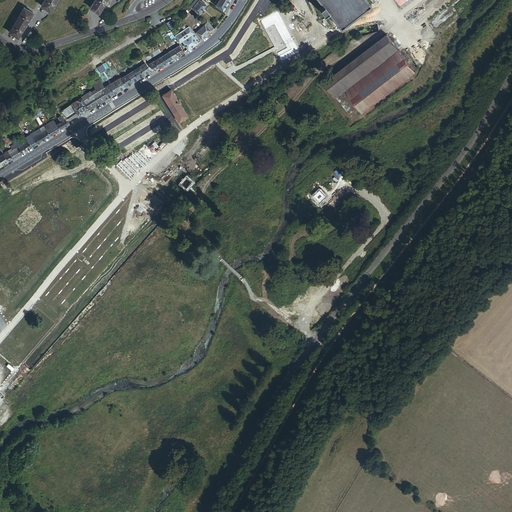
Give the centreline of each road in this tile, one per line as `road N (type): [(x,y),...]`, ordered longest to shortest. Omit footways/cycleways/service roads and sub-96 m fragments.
road 1 (unclassified): [(216,511),(323,339),(511,81)]
road 2 (secondary): [(243,0),(195,54),(0,175)]
road 3 (unclassified): [(170,0),(44,48),(0,42)]
